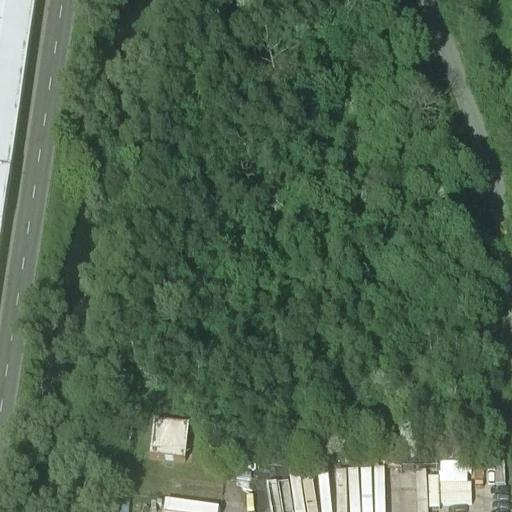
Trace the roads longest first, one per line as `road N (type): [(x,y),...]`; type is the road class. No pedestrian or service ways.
road 1 (secondary): [(0,400),(59,0)]
road 2 (residential): [(428,0),(501,213),(511,311)]
